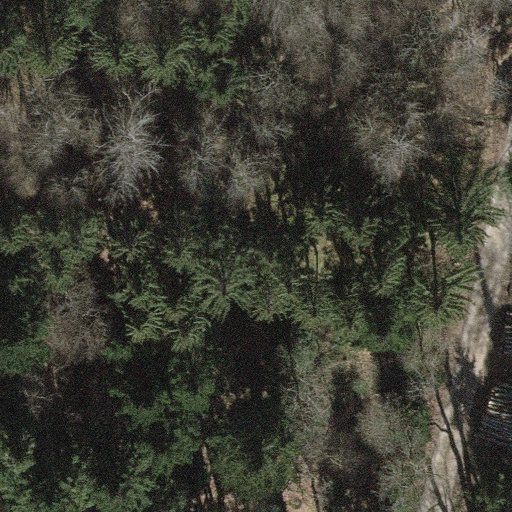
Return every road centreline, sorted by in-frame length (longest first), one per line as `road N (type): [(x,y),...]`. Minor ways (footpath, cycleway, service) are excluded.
road 1 (track): [(496,279),(0,321)]
road 2 (track): [(436,511),(511,203)]
